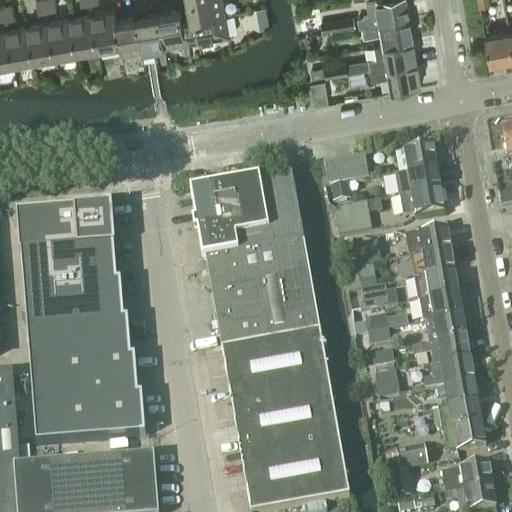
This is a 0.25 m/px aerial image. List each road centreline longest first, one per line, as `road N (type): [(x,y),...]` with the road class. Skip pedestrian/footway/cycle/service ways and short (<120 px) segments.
road 1 (unclassified): [(200,511),(136,159)]
road 2 (residential): [(136,159),(457,104)]
road 3 (residential): [(457,104),(511,403)]
road 4 (residential): [(0,169),(136,159)]
